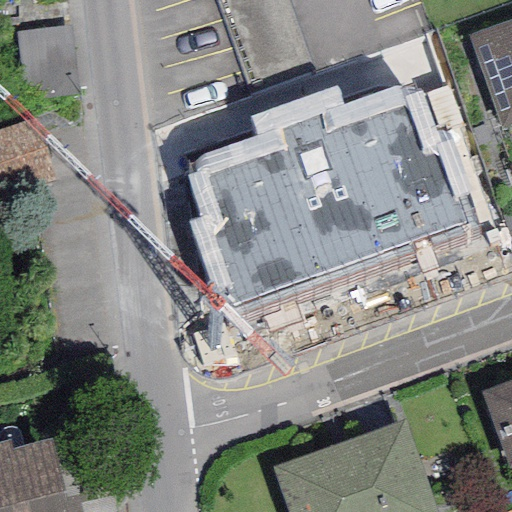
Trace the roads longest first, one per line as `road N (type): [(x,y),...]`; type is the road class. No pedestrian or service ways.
road 1 (residential): [(167,441),(102,0)]
road 2 (residential): [(167,441),(511,316)]
